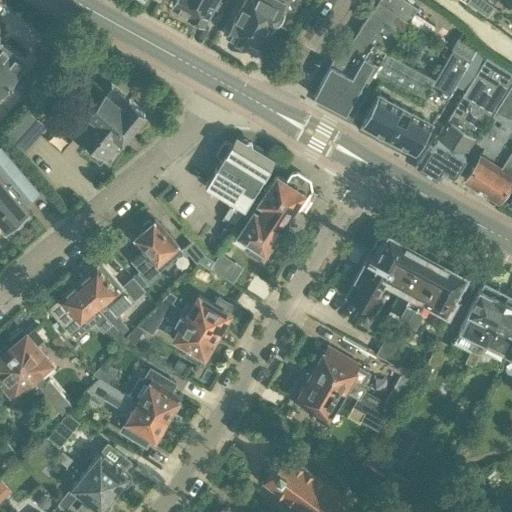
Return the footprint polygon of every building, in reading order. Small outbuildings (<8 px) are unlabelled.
[(172,0),(172,1),(191,11),(189,16),(189,17),(190,19),(191,20),(192,21),(193,21),(195,21),(196,22),(198,21),(201,16),(204,18),(213,0),(172,0)] [(279,22),(281,20),(282,19),(283,18),(284,16),(284,14),(285,12),(285,10),(284,10),(289,0),(243,0),(227,30),(237,36),(241,29),(261,40),(272,21),(277,24),(279,22)] [(366,83),(418,7),(407,0),(379,0),(368,16),(361,25),(362,25),(348,46),(342,43),(314,95),(319,98),(316,103),(350,121),(370,85),(366,83)] [(492,18),(499,10),(494,6),(486,0),(467,0),(467,1),(487,15),(492,18)] [(430,33),(434,25),(424,19),(419,27),(430,33)] [(0,85),(23,56),(0,37),(0,85)] [(486,56),(475,49),(457,38),(451,49),(452,50),(425,95),(418,93),(417,95),(408,93),(380,78),(375,88),(378,90),(362,120),(389,135),(390,136),(387,142),(412,155),(415,148),(416,149),(432,119),(434,120),(464,68),(475,74),(438,136),(436,135),(432,142),(430,141),(417,163),(439,176),(445,167),(455,173),(475,139),(511,77),(511,71),(486,56)] [(465,178),(497,197),(498,198),(511,176),(511,82),(476,140),(485,146),(465,178)] [(129,98),(112,83),(106,90),(106,89),(94,102),(84,94),(64,117),(88,137),(82,145),(100,160),(107,153),(111,157),(119,148),(114,144),(120,137),(121,138),(145,111),(130,98),(129,98)] [(38,134),(46,124),(28,106),(19,116),(38,134)] [(275,157),(246,139),(238,141),(235,145),(226,139),(223,140),(216,151),(217,154),(222,157),(206,184),(210,186),(209,188),(216,193),(217,191),(233,200),(222,218),(236,226),(248,211),(244,208),(275,157)] [(29,210),(24,204),(40,190),(0,144),(0,223),(5,230),(29,210)] [(308,181),(309,179),(297,171),(292,172),(286,180),(280,176),(273,176),(250,208),(253,210),(279,228),(292,208),(298,207),(311,188),(309,187),(308,181)] [(264,251),(264,250),(270,249),(275,241),(274,235),(279,228),(253,210),(237,233),(252,243),(247,251),(258,258),(263,250),(264,251)] [(170,261),(183,250),(155,218),(134,236),(145,249),(133,259),(141,269),(140,271),(149,281),(160,272),(156,268),(168,258),(170,261)] [(365,305),(402,237),(391,231),(393,228),(393,227),(393,226),(393,225),(392,224),(390,223),(389,223),(388,223),(387,224),(386,224),(371,252),(368,250),(368,251),(367,250),(366,252),(367,253),(344,294),(365,305)] [(401,288),(423,249),(402,237),(365,305),(376,311),(392,282),(401,288)] [(209,266),(214,259),(205,254),(192,239),(183,246),(196,261),(198,260),(209,266)] [(408,323),(442,259),(423,249),(401,288),(411,293),(405,303),(407,304),(399,318),(408,323)] [(228,264),(217,257),(210,267),(221,274),(228,264)] [(466,272),(442,259),(408,323),(415,326),(423,312),(424,313),(430,303),(449,314),(459,296),(458,295),(472,270),(468,268),(466,272)] [(77,282),(110,320),(111,321),(121,333),(128,327),(117,314),(146,289),(133,275),(122,285),(102,261),(77,282)] [(110,320),(77,282),(59,297),(60,299),(51,307),(76,336),(94,320),(102,329),(111,321),(110,320)] [(468,309),(469,310),(460,327),(475,335),(470,346),(472,348),(466,360),(474,365),(482,349),(492,330),(489,329),(505,299),(495,294),(494,294),(480,287),(468,309)] [(170,306),(176,295),(169,291),(160,301),(170,306)] [(215,303),(199,294),(191,306),(186,303),(181,312),(217,333),(230,312),(228,311),(233,304),(219,296),(215,303)] [(492,330),(482,349),(502,359),(507,350),(511,339),(511,302),(505,299),(489,329),(492,330)] [(217,333),(181,312),(170,306),(160,301),(138,325),(153,334),(164,315),(181,325),(173,337),(189,346),(184,354),(199,362),(203,355),(205,355),(217,333)] [(57,320),(52,324),(59,333),(64,328),(57,320)] [(9,351),(37,383),(44,392),(46,393),(53,388),(40,372),(52,362),(38,346),(45,340),(36,329),(29,335),(29,334),(27,335),(24,331),(13,340),(16,344),(9,351)] [(388,359),(399,339),(387,332),(376,353),(388,359)] [(433,376),(450,344),(440,338),(422,370),(433,376)] [(399,364),(410,344),(399,339),(388,359),(390,360),(399,364)] [(386,401),(365,390),(365,388),(360,385),(368,371),(358,365),(358,364),(327,346),(313,371),(348,392),(348,391),(358,396),(358,397),(387,415),(414,372),(399,364),(390,360),(387,366),(400,373),(386,401)] [(31,389),(37,383),(9,351),(3,356),(0,352),(0,378),(18,400),(31,389)] [(134,399),(137,401),(138,399),(167,417),(180,395),(172,390),(177,381),(150,365),(144,377),(139,377),(130,391),(133,395),(131,397),(134,399)] [(338,408),(348,392),(313,371),(298,397),(312,405),(310,408),(313,409),(311,413),(325,421),(334,405),(338,408)] [(130,412),(137,401),(134,399),(131,397),(99,378),(88,389),(125,411),(126,410),(130,412)] [(46,393),(44,392),(36,399),(50,417),(59,409),(46,393)] [(378,429),(387,415),(358,397),(353,405),(365,412),(360,420),(378,429)] [(137,401),(130,412),(125,421),(154,439),(167,417),(138,399),(137,401)] [(55,426),(47,436),(60,446),(68,436),(81,420),(68,410),(55,426)] [(91,471),(115,491),(121,484),(122,485),(126,485),(131,479),(131,475),(129,473),(130,472),(127,469),(132,462),(108,442),(102,449),(87,468),(91,471)] [(66,465),(73,457),(63,449),(56,457),(66,465)] [(329,511),(343,493),(285,452),(278,462),(272,458),(265,468),(271,472),(264,482),(304,510),(302,511),(329,511)] [(105,510),(110,504),(110,500),(108,499),(115,491),(91,471),(87,468),(70,488),(84,499),(79,506),(85,511),(97,511),(100,510),(101,511),(105,510)] [(0,498),(10,490),(0,480),(0,479),(0,498)] [(406,502),(411,505),(426,498),(412,491),(406,502)] [(426,498),(411,505),(406,507),(407,511),(437,511),(431,496),(426,498)]
